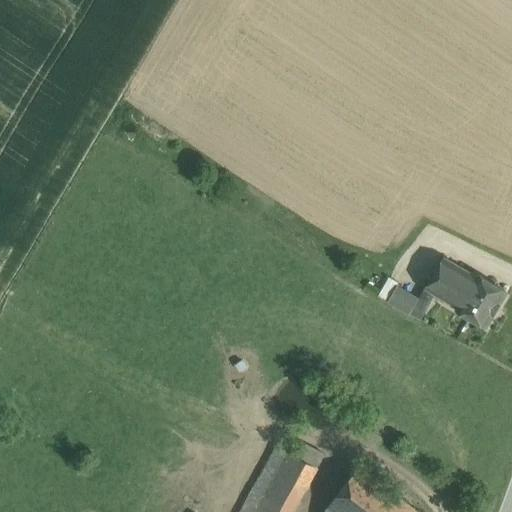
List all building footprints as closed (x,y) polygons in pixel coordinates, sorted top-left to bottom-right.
[(459,309),(478,278),(444,258),(426,289),(459,309)] [(478,278),(459,309),(458,310),(486,327),(506,292),(479,276),(478,278)] [(389,277),(379,295),(388,301),(396,287),(399,283),(389,277)] [(396,287),(389,301),(411,314),(418,300),(396,287)] [(260,477),(240,511),(292,511),(325,455),(304,444),(297,457),(277,446),(269,460),(260,477)] [(261,456),(251,473),(260,477),(269,460),(261,456)] [(419,511),(360,466),(328,508),(333,511),(419,511)]
